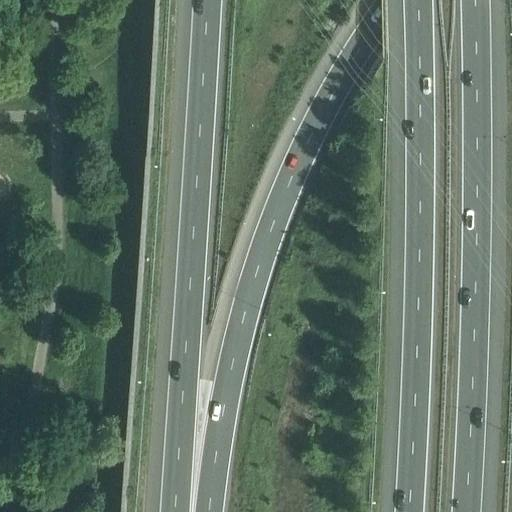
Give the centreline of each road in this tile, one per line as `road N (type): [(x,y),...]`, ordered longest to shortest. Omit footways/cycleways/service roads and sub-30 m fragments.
road 1 (motorway): [(395,0),(323,114),(254,273),(207,511)]
road 2 (motorway): [(208,0),(181,511)]
road 3 (motorway): [(418,0),(409,511)]
road 4 (motorway): [(466,511),(474,0)]
